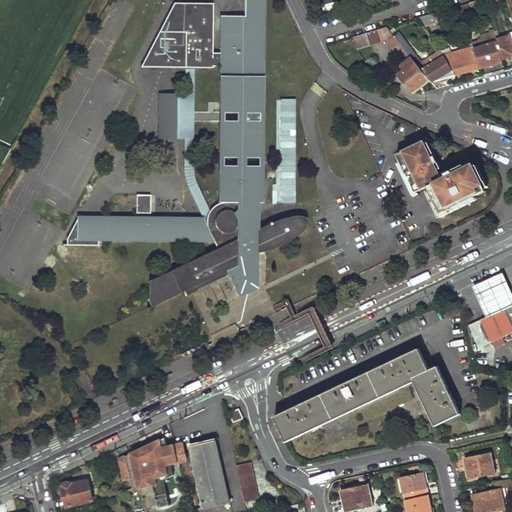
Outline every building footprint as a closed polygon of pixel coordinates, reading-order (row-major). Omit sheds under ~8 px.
[(215,1),(176,1),(143,65),(150,65),(150,63),(193,64),(193,65),(194,66),(196,67),(198,67),(199,67),(201,67),(202,66),(204,66),(205,65),(205,64),(210,64),(210,66),(215,66),(215,64),(222,64),(222,68),(225,68),(225,76),(222,76),(222,113),(240,113),(240,121),(221,121),(221,158),(239,158),(239,166),(221,166),(221,203),(226,203),(228,203),(228,211),(226,211),(222,212),(220,214),(218,216),(217,219),(216,222),(216,225),(209,228),(205,220),(185,219),(185,216),(148,216),(148,222),(145,222),(145,219),(140,219),(140,216),(103,215),(103,218),(78,218),(68,239),(68,245),(99,245),(99,241),(216,242),(219,248),(150,281),(152,303),(154,306),(187,291),(189,295),(201,290),(200,288),(232,273),(249,265),(252,272),(259,269),(258,252),(263,251),(269,249),(274,247),(279,245),(284,242),(289,239),(293,236),(298,232),(303,228),(306,225),(308,221),(308,218),(304,217),(301,217),(296,217),(292,218),(287,219),(282,220),(276,222),(271,224),(265,226),(260,230),(257,231),(257,204),(265,204),(265,167),(247,166),(247,158),(265,159),(265,122),(263,122),(263,114),(266,114),(266,77),(263,77),(263,68),(266,68),(267,32),(264,32),(264,23),(267,23),(266,0),(247,0),(247,14),(247,16),(243,16),(243,14),(223,14),(222,51),(215,51),(215,1)] [(452,8),(454,13),(472,8),(470,2),(452,8)] [(437,12),(439,19),(455,14),(454,13),(452,8),(437,12)] [(439,19),(437,12),(421,17),(427,26),(440,23),(439,19)] [(379,29),(382,42),(389,39),(391,50),(395,55),(401,51),(413,66),(400,77),(407,85),(423,72),(396,38),(388,27),(379,29)] [(375,44),(382,42),(379,29),(371,31),(374,43),(375,44)] [(374,43),(371,31),(354,36),(357,48),(374,43)] [(497,42),(502,57),(511,54),(511,34),(496,39),(497,42)] [(457,76),(442,53),(424,65),(399,35),(396,38),(423,72),(430,80),(433,83),(457,76)] [(502,57),(497,42),(475,49),(481,68),(503,62),(502,57)] [(481,68),(475,49),(472,49),(472,48),(453,54),(452,49),(442,53),(457,76),(481,68)] [(423,72),(407,85),(414,93),(430,80),(423,72)] [(184,125),(184,121),(185,90),(159,90),(159,135),(185,136),(184,132),(184,125)] [(273,204),(296,204),(296,99),(278,98),(278,183),(273,183),(273,204)] [(426,140),(398,153),(417,192),(430,186),(444,212),(489,190),(476,162),(457,171),(455,169),(448,172),(449,175),(445,177),(437,163),(440,161),(436,154),(434,156),(426,140)] [(136,196),(136,214),(150,214),(151,196),(136,196)] [(395,202),(384,208),(388,218),(400,212),(395,202)] [(208,225),(209,228),(216,225),(216,222),(217,219),(218,216),(220,214),(222,212),(226,211),(228,211),(228,203),(226,203),(223,204),(220,205),(216,207),(214,209),(211,212),(210,213),(209,218),(208,222),(208,225)] [(249,265),(232,273),(243,295),(259,287),(259,269),(252,272),(249,265)] [(472,284),(485,315),(511,303),(511,295),(502,271),(492,275),(472,284)] [(490,340),(492,346),(503,342),(501,336),(511,331),(511,303),(485,315),(480,317),(490,340)] [(480,345),(490,340),(480,317),(469,321),(480,345)] [(431,370),(421,349),(273,414),(286,438),(414,381),(435,426),(460,415),(439,367),(431,370)] [(92,353),(86,366),(93,369),(99,356),(92,353)] [(238,408),(230,412),(234,422),(243,418),(238,408)] [(345,421),(349,435),(354,433),(350,420),(345,421)] [(174,446),(178,463),(186,461),(181,440),(173,442),(174,446)] [(215,440),(188,446),(202,508),(229,501),(215,440)] [(118,460),(130,511),(148,511),(170,507),(164,481),(173,477),(171,465),(178,464),(178,463),(174,446),(167,447),(165,442),(155,443),(118,460)] [(115,451),(107,455),(110,461),(118,457),(117,454),(115,451)] [(469,474),(465,475),(467,483),(495,477),(490,456),(466,461),(469,474)] [(250,463),(235,466),(243,503),(258,500),(250,463)] [(398,476),(403,500),(427,495),(421,471),(398,476)] [(477,505),(478,511),(505,511),(501,491),(511,488),(511,480),(489,485),(490,493),(472,497),(474,506),(477,505)] [(62,486),(67,508),(94,502),(89,481),(74,485),(67,482),(62,486)] [(367,481),(339,487),(342,495),(349,493),(350,498),(343,500),(339,500),(341,510),(372,503),(367,481)] [(430,511),(427,495),(403,500),(405,511),(430,511)]
